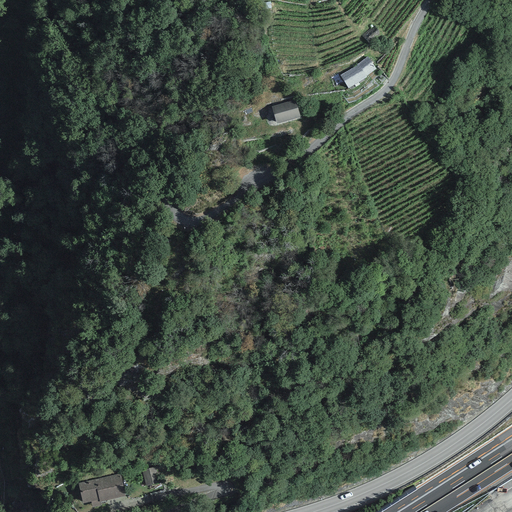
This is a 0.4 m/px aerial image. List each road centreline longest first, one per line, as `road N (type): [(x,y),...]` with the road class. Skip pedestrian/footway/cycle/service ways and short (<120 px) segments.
road 1 (unclassified): [(54,0),(116,118),(157,148),(165,199),(189,222),(223,208),(384,90),(430,0)]
road 2 (tertiary): [(312,511),(417,466),(511,398)]
road 3 (motorway): [(511,430),(426,489),(416,511)]
